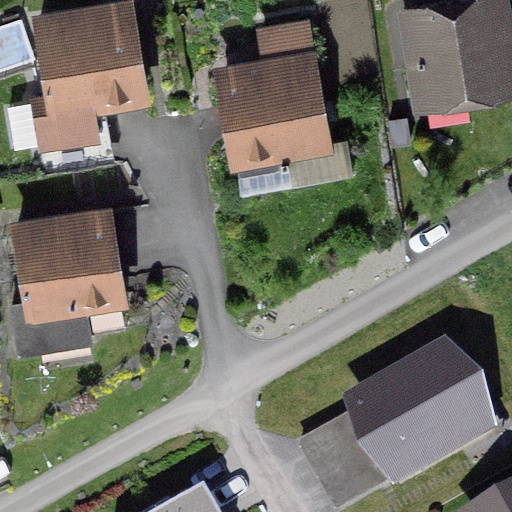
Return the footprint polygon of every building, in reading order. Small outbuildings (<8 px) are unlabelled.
[(418,103),(507,89),(493,0),(404,14),(418,103)] [(89,104),(139,96),(123,6),(34,21),(47,97),(27,100),(35,144),(94,134),(89,104)] [(268,64),(216,72),(232,163),(321,147),(300,25),(262,32),(268,64)] [(27,316),(117,302),(102,212),(12,226),(27,316)] [(378,488),(488,432),(441,340),(331,395),(378,488)] [(164,511),(199,511),(191,497),(164,511)] [(511,511),(511,497),(485,511),(511,511)]
